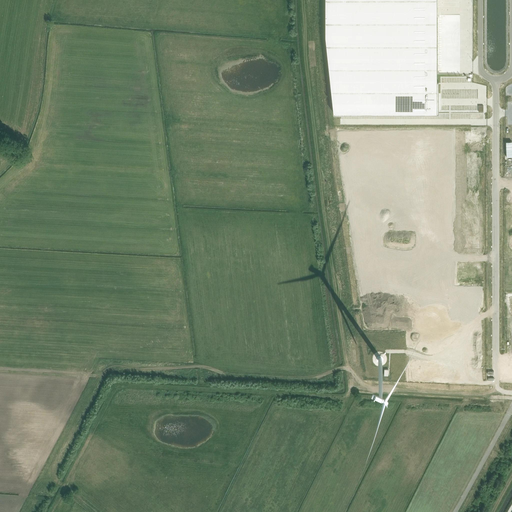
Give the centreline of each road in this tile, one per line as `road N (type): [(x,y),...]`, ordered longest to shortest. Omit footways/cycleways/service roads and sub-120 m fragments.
road 1 (track): [(511,397),(115,385),(52,511)]
road 2 (unclassified): [(495,79),(495,381)]
